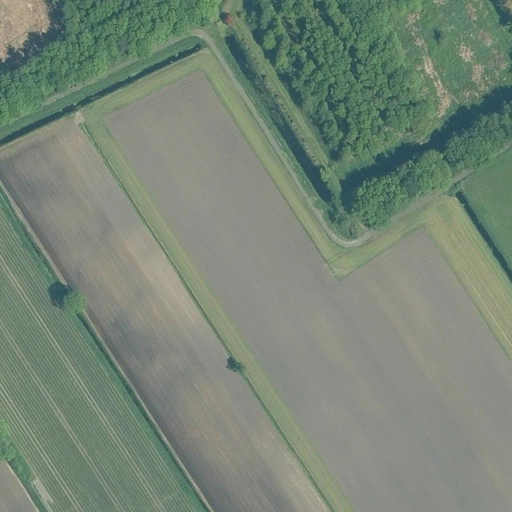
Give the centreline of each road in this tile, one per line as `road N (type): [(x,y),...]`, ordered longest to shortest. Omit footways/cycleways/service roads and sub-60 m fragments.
road 1 (track): [(370,234),(239,25),(240,0)]
road 2 (unclassified): [(309,203),(335,242),(348,247),(511,144)]
